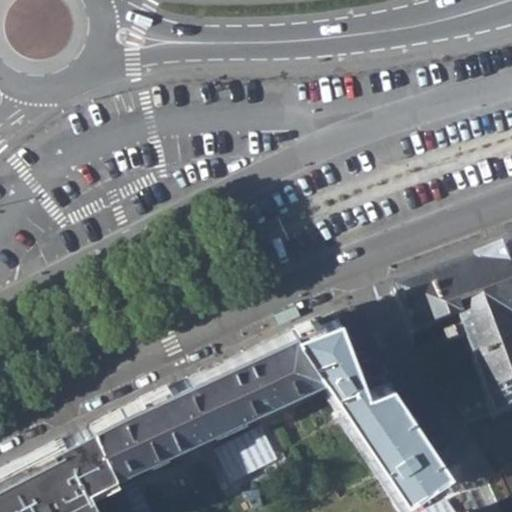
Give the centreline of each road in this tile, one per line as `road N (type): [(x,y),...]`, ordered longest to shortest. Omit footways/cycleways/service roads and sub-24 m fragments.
road 1 (residential): [(511,199),(279,289),(0,423)]
road 2 (secondary): [(340,39),(418,36),(511,12)]
road 3 (secondary): [(176,45),(340,39)]
road 4 (secondary): [(460,0),(340,39)]
